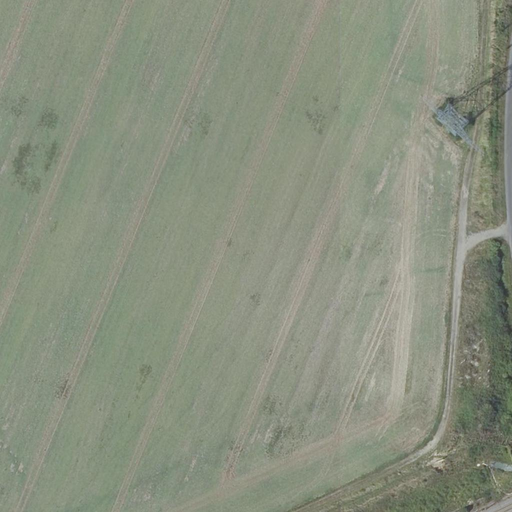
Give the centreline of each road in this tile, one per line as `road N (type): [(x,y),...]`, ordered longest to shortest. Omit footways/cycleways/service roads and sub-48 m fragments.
road 1 (track): [(303,511),(411,455),(436,430),(455,368),(461,236),(511,232)]
road 2 (track): [(461,236),(487,0)]
